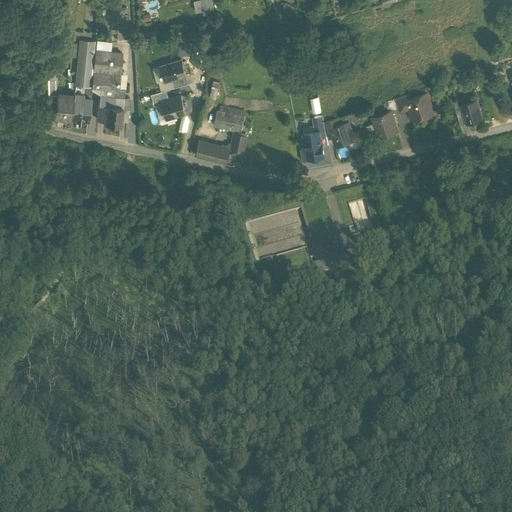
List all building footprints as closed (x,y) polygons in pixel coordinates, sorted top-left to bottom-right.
[(114,0),(115,11),(127,11),(127,5),(121,5),(120,0),(114,0)] [(209,0),(194,0),(195,7),(204,6),(205,10),(212,8),(209,0)] [(296,7),(289,3),(286,10),(292,13),(296,7)] [(127,26),(116,26),(116,39),(128,38),(127,26)] [(93,40),(79,38),(75,83),(84,84),(89,84),(93,40)] [(110,42),(97,40),(95,48),(109,50),(110,42)] [(109,50),(95,48),(93,69),(119,72),(121,52),(109,50)] [(181,59),(159,66),(164,82),(172,79),(185,76),(186,75),(181,59)] [(119,72),(93,69),(92,85),(100,86),(117,87),(119,72)] [(126,73),(119,72),(117,87),(124,88),(126,73)] [(185,76),(172,79),(174,87),(187,83),(185,76)] [(84,84),(75,83),(72,100),(90,103),(91,97),(83,96),(84,84)] [(117,87),(100,86),(100,93),(123,96),(124,88),(117,87)] [(219,87),(213,86),(210,97),(216,98),(219,87)] [(166,89),(151,93),(154,103),(161,101),(161,100),(169,98),(166,89)] [(411,98),(409,92),(395,97),(399,112),(410,108),(407,99),(411,98)] [(73,94),(58,93),(55,114),(70,117),(72,100),(73,94)] [(123,96),(100,93),(97,118),(105,119),(105,121),(120,123),(121,118),(127,118),(128,107),(122,106),(123,96)] [(411,98),(407,99),(410,108),(413,118),(433,112),(427,93),(411,98)] [(169,98),(161,100),(161,101),(166,118),(186,112),(181,94),(169,98)] [(312,111),(321,110),(319,95),(310,96),(312,111)] [(476,98),(461,103),(462,105),(467,121),(482,115),(476,98)] [(72,100),(70,117),(86,119),(88,119),(90,103),(72,100)] [(462,105),(455,108),(460,123),(467,121),(462,105)] [(220,110),(217,109),(213,123),(241,130),(244,115),(229,112),(220,110)] [(391,110),(373,116),(379,135),(397,129),(391,110)] [(339,115),(331,118),(333,125),(342,122),(339,115)] [(331,118),(323,120),(326,132),(332,130),(331,128),(330,126),(333,125),(331,118)] [(323,119),(313,120),(315,130),(319,129),(320,137),(326,136),(326,132),(323,120),(323,119)] [(333,125),(330,126),(331,128),(332,130),(336,144),(352,139),(347,121),(333,125)] [(315,130),(303,132),(306,147),(308,157),(309,157),(324,154),(320,137),(319,129),(315,130)] [(247,133),(236,131),(233,144),(232,147),(237,148),(244,149),(247,133)] [(227,145),(221,144),(221,146),(199,140),(196,154),(233,163),(237,148),(232,147),(233,144),(228,143),(227,145)] [(306,147),(300,148),(302,160),(309,159),(309,157),(308,157),(306,147)] [(365,198),(347,203),(354,226),(348,228),(351,237),(374,230),(365,198)] [(301,208),(245,224),(256,263),(262,262),(263,265),(273,263),(271,259),(306,249),(307,252),(313,250),(301,208)] [(329,261),(314,266),(316,274),(332,270),(329,261)]
